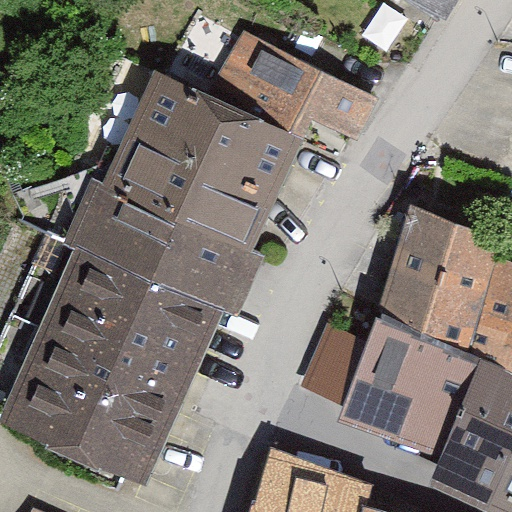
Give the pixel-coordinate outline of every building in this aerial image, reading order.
[(409,0),(440,16),(450,0),(409,0)] [(348,135),(365,102),(248,44),(219,103),(298,141),(311,116),(348,135)] [(298,141),(219,103),(178,83),(122,199),(243,256),(298,141)] [(243,256),(122,199),(112,195),(8,418),(143,481),(222,310),(231,315),(256,262),(243,256)] [(381,329),(471,365),(497,275),(503,256),(416,221),(409,244),(401,268),(394,289),(386,313),(381,329)] [(489,372),(511,382),(511,279),(497,275),(471,365),(489,372)] [(456,451),(489,372),(471,365),(381,329),(373,351),(351,408),(456,451)] [(310,392),(351,408),(373,351),(333,334),(310,392)] [(456,451),(449,467),(511,494),(511,382),(489,372),(456,451)] [(364,511),(367,501),(275,477),(266,511),(364,511)]
